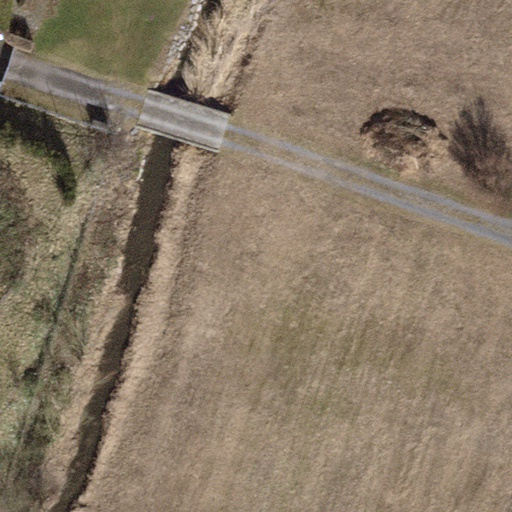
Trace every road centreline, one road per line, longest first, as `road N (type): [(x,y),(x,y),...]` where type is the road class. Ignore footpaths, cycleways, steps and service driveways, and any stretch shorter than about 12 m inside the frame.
road 1 (track): [(511,235),(217,138)]
road 2 (residential): [(0,67),(217,138)]
